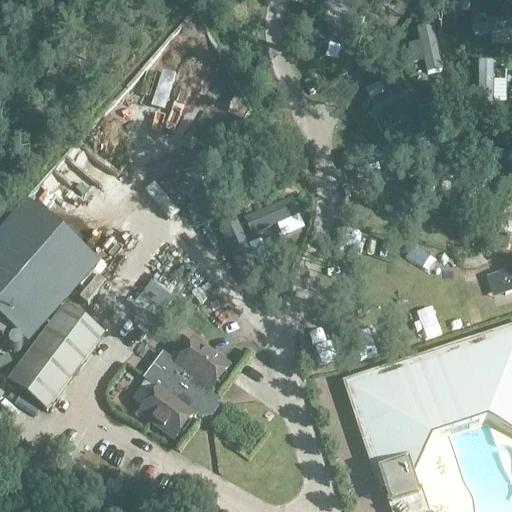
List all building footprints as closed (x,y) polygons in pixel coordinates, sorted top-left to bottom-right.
[(511,19),(470,22),(471,37),(511,35),(511,19)] [(342,50),(347,32),(325,27),(320,45),(342,50)] [(392,141),(343,155),(348,173),(397,159),(392,141)] [(177,151),(163,171),(174,178),(187,158),(177,151)] [(91,177),(86,184),(105,198),(110,191),(91,177)] [(0,319),(30,346),(102,265),(28,199),(0,230),(0,319)] [(187,199),(178,205),(195,231),(203,226),(187,199)] [(246,220),(253,237),(302,216),(294,199),(246,220)] [(239,223),(221,230),(243,280),(261,273),(239,223)] [(502,240),(511,242),(511,224),(506,223),(502,240)] [(511,271),(497,275),(504,297),(511,294),(511,271)] [(8,384),(47,414),(106,336),(67,306),(8,384)] [(209,351),(245,342),(240,324),(205,333),(209,351)] [(511,330),(344,386),(380,494),(385,492),(391,511),(396,511),(419,504),(412,482),(431,445),(487,426),(511,438),(511,330)] [(145,382),(131,402),(142,411),(139,416),(174,442),(193,417),(194,419),(197,416),(202,420),(210,419),(217,410),(215,402),(210,398),(212,395),(211,394),(229,369),(194,342),(176,367),(163,357),(144,381),(145,382)] [(110,483),(103,494),(116,502),(123,490),(110,483)]
